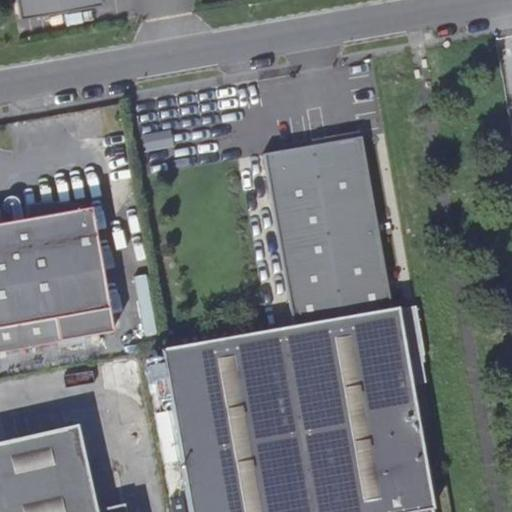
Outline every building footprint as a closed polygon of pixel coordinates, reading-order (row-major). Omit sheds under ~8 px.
[(14,0),(19,22),(101,8),(99,0),(14,0)] [(293,328),(391,311),(361,139),(263,156),(293,328)] [(88,208),(0,224),(0,352),(111,333),(108,322),(88,208)] [(397,310),(407,360),(425,356),(416,307),(397,310)] [(293,328),(169,350),(161,351),(190,511),(434,511),(412,386),(408,367),(407,360),(397,310),(391,311),(293,328)] [(422,364),(408,367),(412,386),(425,384),(422,364)] [(0,444),(0,511),(94,511),(75,427),(0,444)]
